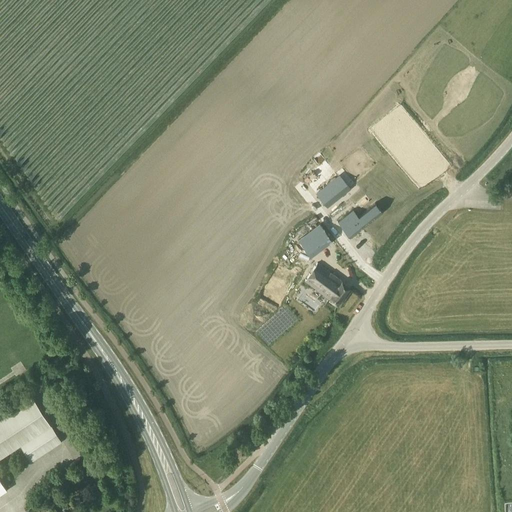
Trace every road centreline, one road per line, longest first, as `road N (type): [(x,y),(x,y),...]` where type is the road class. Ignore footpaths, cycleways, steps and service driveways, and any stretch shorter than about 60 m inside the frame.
road 1 (tertiary): [(350,333),(409,244),(511,139)]
road 2 (tertiary): [(188,511),(137,396),(75,314)]
road 3 (tertiary): [(75,314),(138,421),(175,511)]
road 4 (tertiary): [(258,468),(350,333)]
road 5 (unclassified): [(350,333),(398,347),(511,345)]
road 6 (tertiary): [(75,314),(0,205)]
